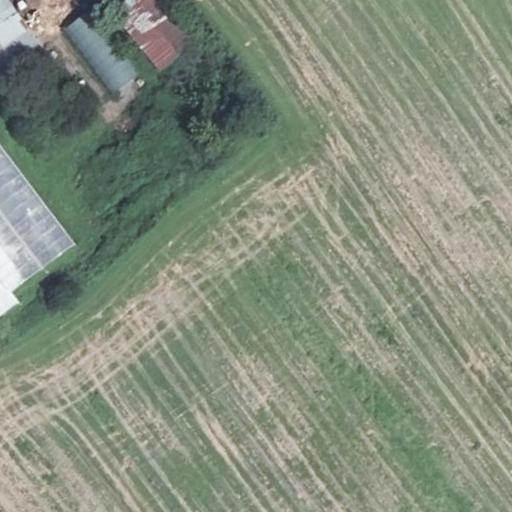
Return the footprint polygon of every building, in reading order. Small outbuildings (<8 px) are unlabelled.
[(125,55),(85,0),(73,0),(51,17),(95,78),(125,55)] [(122,0),(114,5),(152,69),(191,46),(163,0),(122,0)] [(5,80),(6,80),(50,137),(81,112),(36,56),(5,80)] [(0,164),(56,237),(90,212),(0,92),(0,164)] [(0,250),(17,273),(48,249),(0,186),(0,250)]
